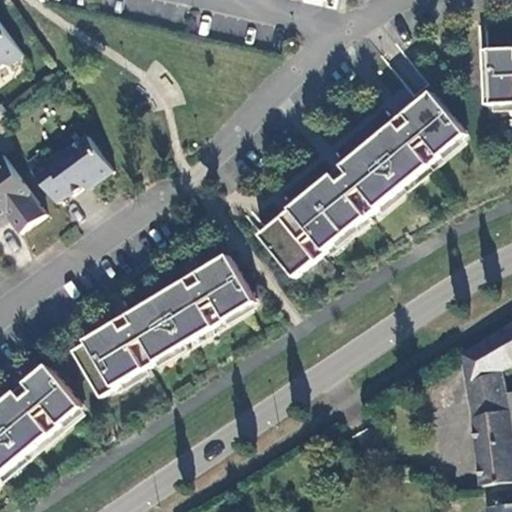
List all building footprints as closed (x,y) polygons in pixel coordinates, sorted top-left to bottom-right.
[(0,69),(5,66),(12,67),(26,57),(0,21),(0,69)] [(489,107),(511,105),(511,51),(487,52),(489,107)] [(285,219),(263,237),(298,280),(472,137),(438,94),(410,117),(429,141),(419,148),(400,125),(347,169),(366,192),(357,200),(337,177),(295,211),(314,234),(304,242),(285,219)] [(410,117),(400,125),(419,148),(429,141),(410,117)] [(94,184),(97,188),(116,173),(91,138),(70,153),(64,152),(50,163),(43,154),(29,164),(59,205),(72,195),(74,198),(94,184)] [(0,210),(3,208),(8,215),(23,235),(49,217),(5,157),(0,160),(0,210)] [(347,169),(337,177),(357,200),(366,192),(347,169)] [(0,220),(8,215),(3,208),(0,210),(0,220)] [(314,234),(295,211),(285,219),(304,242),(314,234)] [(222,264),(250,311),(261,304),(233,257),(222,264)] [(250,311),(222,264),(203,276),(218,301),(207,308),(192,282),(133,317),(148,343),(138,350),(122,324),(75,353),(103,399),(250,311)] [(203,276),(192,282),(207,308),(218,301),(203,276)] [(133,317),(122,324),(138,350),(148,343),(133,317)] [(463,353),(482,489),(511,484),(511,392),(507,393),(504,373),(511,368),(511,325),(499,333),(463,353)] [(0,481),(80,416),(45,374),(31,386),(50,409),(40,417),(21,394),(0,411),(0,481)] [(31,386),(21,394),(40,417),(50,409),(31,386)] [(511,511),(511,492),(490,496),(490,511),(511,511)]
